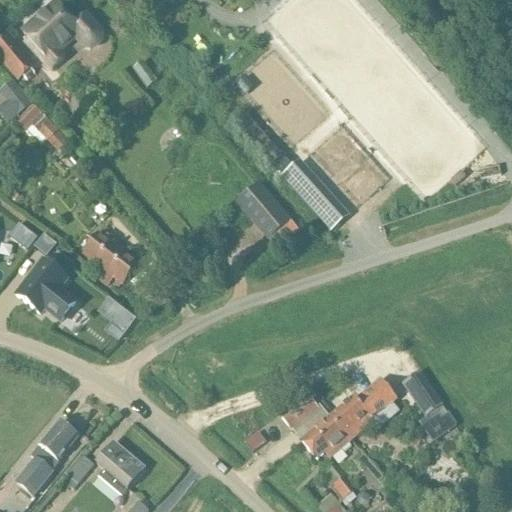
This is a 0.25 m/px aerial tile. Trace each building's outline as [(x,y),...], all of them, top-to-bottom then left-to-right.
[(85,14),(74,24),(57,5),(23,35),(36,50),(34,52),(53,72),(65,62),(58,54),(74,41),(85,53),(90,54),(95,53),(99,52),(102,49),(104,45),(104,41),(104,36),(85,14)] [(0,44),(0,59),(19,82),(34,69),(8,38),(0,44)] [(142,64),(132,72),(146,91),(156,84),(142,64)] [(0,96),(6,104),(0,108),(0,118),(8,128),(19,118),(18,118),(32,106),(13,83),(6,89),(0,93),(0,96)] [(33,108),(17,124),(27,135),(31,131),(33,129),(47,144),(48,145),(49,143),(59,154),(64,149),(68,145),(67,143),(33,108)] [(283,158),(247,118),(235,129),(271,169),(283,158)] [(236,205),(268,242),(291,223),(259,186),(236,205)] [(15,195),(9,203),(16,208),(22,201),(15,195)] [(84,258),(122,287),(138,266),(123,254),(122,255),(114,249),(115,248),(100,237),(84,258)] [(44,239),(42,241),(40,244),(35,251),(47,261),(53,253),(54,251),(56,249),(57,248),(44,239)] [(42,263),(14,300),(41,320),(45,315),(61,327),(78,305),(62,293),(70,284),(42,263)] [(141,288),(134,298),(153,313),(169,303),(164,294),(155,299),(141,288)] [(134,323),(109,303),(99,315),(113,326),(107,334),(118,343),(134,323)] [(420,375),(402,387),(425,422),(443,409),(420,375)] [(397,401),(381,382),(356,403),(354,400),(332,419),(352,443),(374,425),(380,431),(399,414),(392,405),(397,401)] [(279,417),(292,432),(317,412),(304,396),(279,417)] [(0,443),(18,422),(0,406),(0,443)] [(352,443),(332,419),(302,444),(317,462),(325,456),(330,462),(352,443)] [(34,463),(15,485),(33,500),(54,475),(51,473),(66,456),(78,441),(59,425),(47,440),(41,447),(31,460),(34,463)] [(267,445),(258,434),(245,445),(254,456),(267,445)] [(96,466),(104,473),(99,480),(122,500),(144,473),(113,447),(96,466)] [(75,492),(95,468),(85,459),(70,477),(72,478),(67,484),(75,492)] [(344,479),(331,490),(343,504),(356,493),(344,479)] [(358,497),(356,502),(359,507),(363,509),(368,506),(370,502),(368,497),(363,495),(358,497)] [(317,508),(316,509),(319,511),(331,511),(336,508),(337,509),(339,507),(334,501),(331,497),(325,502),(317,508)] [(146,511),(136,503),(128,511),(146,511)]
